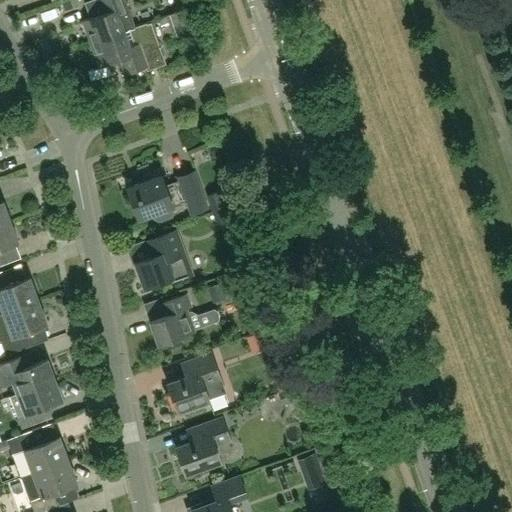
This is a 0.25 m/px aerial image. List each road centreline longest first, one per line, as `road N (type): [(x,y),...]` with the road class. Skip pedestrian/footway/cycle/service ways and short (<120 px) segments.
road 1 (secondary): [(442,511),(274,52)]
road 2 (residential): [(144,511),(68,130)]
road 3 (residential): [(68,130),(274,52)]
road 4 (residential): [(0,24),(68,130)]
